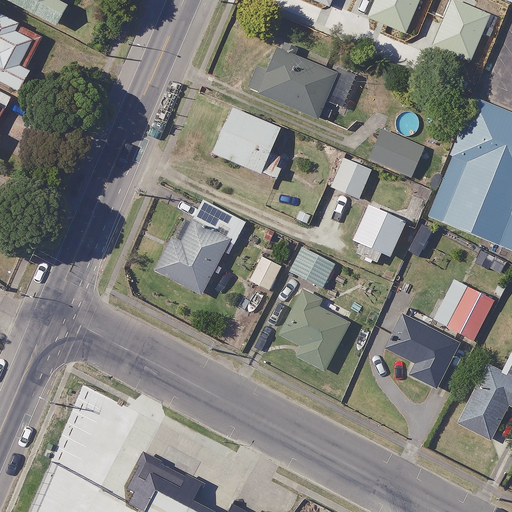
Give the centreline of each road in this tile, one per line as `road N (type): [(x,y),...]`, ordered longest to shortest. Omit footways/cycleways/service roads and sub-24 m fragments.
road 1 (residential): [(53,310),(439,511)]
road 2 (tertiary): [(53,310),(183,0)]
road 3 (tertiary): [(0,435),(53,310)]
